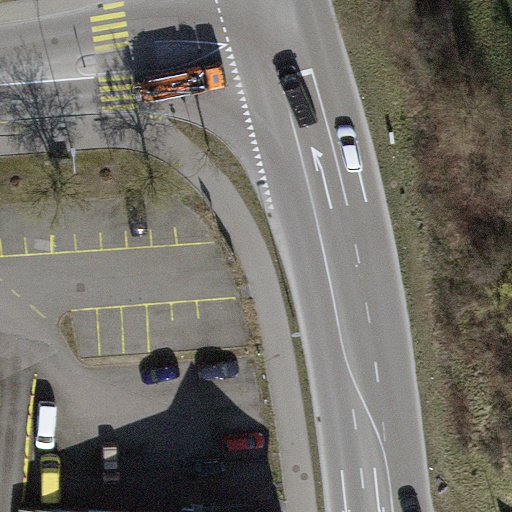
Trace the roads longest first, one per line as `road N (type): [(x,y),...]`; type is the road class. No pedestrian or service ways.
road 1 (secondary): [(384,511),(372,362),(289,37)]
road 2 (tertiary): [(0,78),(289,37)]
